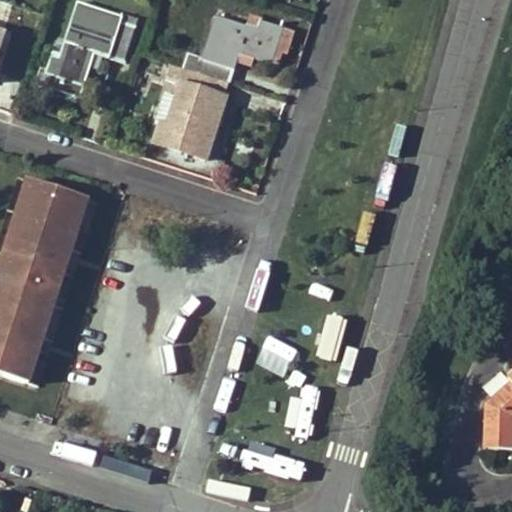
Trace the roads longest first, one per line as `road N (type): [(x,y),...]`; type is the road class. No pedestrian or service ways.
road 1 (residential): [(326,511),(474,0)]
road 2 (residential): [(180,506),(270,213)]
road 3 (residential): [(0,127),(270,213)]
road 4 (unknown): [(202,435),(147,390),(163,310),(181,297),(245,295)]
road 5 (residential): [(270,213),(339,0)]
road 6 (residential): [(180,506),(0,445)]
